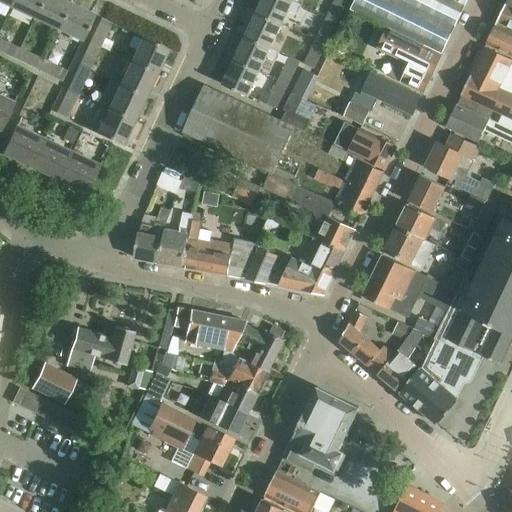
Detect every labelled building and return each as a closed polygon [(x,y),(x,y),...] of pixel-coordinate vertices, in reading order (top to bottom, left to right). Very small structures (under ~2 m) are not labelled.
[(35,17),(42,0),(14,0),(11,5),(35,17)] [(58,28),(71,2),(66,0),(42,0),(35,17),(58,28)] [(282,26),(293,3),(287,0),(262,0),(256,14),(282,26)] [(336,23),(348,0),(347,0),(335,0),(326,19),(336,23)] [(441,56),(468,0),(356,0),(351,11),(388,28),(387,29),(441,56)] [(71,2),(58,28),(82,40),(95,14),(71,2)] [(511,7),(506,5),(495,26),(511,33),(511,7)] [(270,49),(282,26),(256,14),(245,37),(270,49)] [(90,42),(101,47),(112,24),(101,18),(90,42)] [(324,46),(336,23),(326,19),(315,42),(324,46)] [(511,33),(495,26),(487,44),(511,55),(511,33)] [(424,92),(441,56),(387,29),(378,49),(410,64),(401,81),(424,92)] [(131,61),(157,73),(168,49),(143,37),(131,61)] [(259,73),(270,49),(245,37),(234,60),(259,73)] [(0,52),(14,59),(19,48),(0,39),(0,52)] [(90,70),(101,47),(90,42),(79,65),(90,70)] [(313,68),(324,46),(315,42),(304,64),(313,68)] [(470,76),(511,95),(511,60),(485,47),(470,76)] [(37,71),(43,59),(19,48),(14,59),(37,71)] [(277,82),(287,86),(299,64),(300,62),(290,57),(277,82)] [(43,59),(37,71),(62,83),(67,71),(43,59)] [(248,96),(259,73),(234,60),(222,84),(248,96)] [(146,96),(157,73),(131,61),(120,84),(146,96)] [(79,93),(90,70),(79,65),(68,88),(79,93)] [(360,98),(375,105),(377,99),(413,115),(421,97),(372,74),(363,92),(362,96),(361,96),(360,98)] [(511,95),(470,76),(461,95),(462,96),(458,105),(488,120),(493,110),(503,114),(498,124),(511,130),(511,95)] [(275,108),(287,86),(277,82),(266,104),(275,108)] [(135,119),(146,96),(120,84),(109,107),(135,119)] [(293,127),(282,122),(206,87),(184,132),(270,172),(272,173),(293,127)] [(67,118),(79,93),(68,88),(56,113),(67,118)] [(360,98),(361,96),(356,93),(345,117),(363,125),(369,113),(371,113),(375,105),(360,98)] [(0,94),(0,129),(1,130),(14,102),(0,94)] [(282,122),(293,127),(294,126),(305,131),(310,120),(296,114),(303,99),(292,94),(284,110),(287,112),(282,122)] [(488,120),(458,105),(457,104),(446,127),(477,143),(484,130),(510,143),(511,139),(511,130),(498,124),(488,120)] [(123,143),(135,119),(109,107),(98,131),(123,143)] [(397,128),(377,118),(372,128),(392,138),(397,128)] [(32,168),(46,138),(18,125),(8,146),(2,155),(32,168)] [(63,140),(74,144),(79,132),(69,128),(63,140)] [(333,146),(356,157),(385,171),(396,148),(368,134),(360,130),(349,152),(334,144),(333,146)] [(470,161),(476,149),(451,136),(445,147),(438,143),(426,167),(456,182),(453,187),(487,203),(496,184),(482,178),(480,184),(466,177),(473,162),(470,161)] [(59,181),(73,151),(46,138),(32,168),(59,181)] [(354,161),(356,157),(333,146),(329,154),(352,166),(344,182),(373,196),(383,175),(354,161)] [(73,151),(59,181),(86,194),(91,185),(101,164),(73,151)] [(321,155),(316,166),(344,178),(348,167),(321,155)] [(196,169),(219,180),(224,170),(201,158),(196,169)] [(181,172),(165,165),(162,172),(177,179),(181,172)] [(373,196),(344,182),(319,170),(314,179),(333,188),(335,185),(341,188),(334,203),(335,204),(362,216),(373,196)] [(217,191),(252,207),(261,188),(226,172),(217,191)] [(293,183),(272,173),(270,172),(264,188),(286,199),(293,183)] [(157,186),(176,194),(182,181),(162,173),(157,186)] [(409,201),(432,212),(444,188),(422,176),(409,201)] [(335,204),(334,203),(293,183),(286,199),(314,212),(317,218),(325,222),(317,239),(345,252),(355,231),(329,217),(335,204)] [(192,212),(192,198),(179,198),(179,212),(192,212)] [(396,227),(424,241),(431,228),(441,233),(446,224),(435,219),(407,204),(396,227)] [(473,233),(483,238),(495,212),(484,206),(476,223),(472,221),(468,230),(473,232),(473,233)] [(162,238),(164,228),(165,223),(170,211),(161,207),(155,222),(154,226),(142,223),(139,233),(138,233),(133,257),(158,262),(162,238)] [(440,328),(435,337),(434,340),(435,341),(416,371),(399,393),(421,411),(426,415),(455,379),(458,372),(472,379),(482,357),(499,365),(511,338),(511,214),(500,209),(497,216),(503,218),(472,283),(462,279),(456,293),(447,312),(440,328)] [(182,267),(191,220),(192,214),(184,212),(179,232),(164,228),(162,238),(158,262),(182,267)] [(191,220),(182,267),(240,278),(255,245),(233,240),(232,245),(209,241),(211,232),(199,229),(200,222),(191,220)] [(411,266),(424,241),(396,227),(384,252),(411,266)] [(477,250),(483,238),(473,233),(467,245),(477,250)] [(345,252),(317,239),(314,238),(303,262),(293,257),(280,285),(324,294),(345,252)] [(245,279),(266,283),(278,257),(259,249),(245,279)] [(456,293),(446,288),(382,255),(363,296),(390,309),(391,308),(409,317),(418,298),(447,312),(456,293)] [(456,293),(462,279),(465,272),(470,262),(461,258),(446,288),(456,293)] [(231,352),(237,340),(244,325),(245,322),(190,312),(190,313),(175,310),(172,328),(187,331),(184,344),(231,352)] [(378,375),(393,355),(383,346),(380,350),(360,332),(368,318),(356,311),(340,342),(378,375)] [(435,337),(440,328),(420,318),(415,328),(435,337)] [(76,327),(68,361),(83,363),(88,354),(124,364),(133,332),(108,325),(104,336),(77,328),(76,327)] [(249,364),(267,372),(283,341),(265,332),(263,335),(244,325),(237,340),(248,345),(244,353),(252,357),(249,364)] [(393,355),(378,375),(396,391),(416,366),(407,358),(424,335),(414,330),(393,355)] [(156,355),(157,349),(153,362),(159,364),(170,370),(174,371),(178,356),(165,353),(164,357),(156,355)] [(267,372),(249,364),(237,358),(229,375),(212,371),(211,379),(206,378),(205,382),(221,387),(225,380),(256,395),(267,372)] [(133,370),(148,374),(150,365),(135,361),(133,370)] [(43,364),(32,387),(64,404),(76,380),(43,364)] [(167,378),(170,370),(159,364),(155,372),(156,373),(156,375),(167,380),(167,379),(167,378)] [(160,393),(167,380),(156,375),(146,395),(161,403),(160,393)] [(246,415),(256,395),(225,380),(221,387),(205,382),(199,394),(211,397),(246,415)] [(12,403),(74,433),(81,418),(19,388),(12,403)] [(345,453),(340,450),(360,408),(318,388),(307,412),(306,411),(296,432),(296,433),(284,458),(312,471),(317,461),(336,470),(345,453)] [(235,436),(246,415),(211,397),(199,394),(194,404),(204,409),(199,418),(235,436)] [(161,405),(161,403),(146,395),(131,425),(151,435),(165,442),(167,438),(181,445),(186,435),(199,441),(185,469),(202,477),(209,461),(220,466),(233,440),(161,405)] [(12,428),(23,433),(29,422),(17,416),(12,428)] [(310,511),(318,497),(322,499),(324,494),(277,472),(265,496),(297,511),(310,511)] [(197,511),(205,498),(159,475),(155,484),(174,493),(166,509),(160,506),(157,511),(197,511)] [(439,511),(444,504),(408,486),(394,511),(439,511)] [(257,511),(286,511),(284,511),(263,500),(257,511)]
